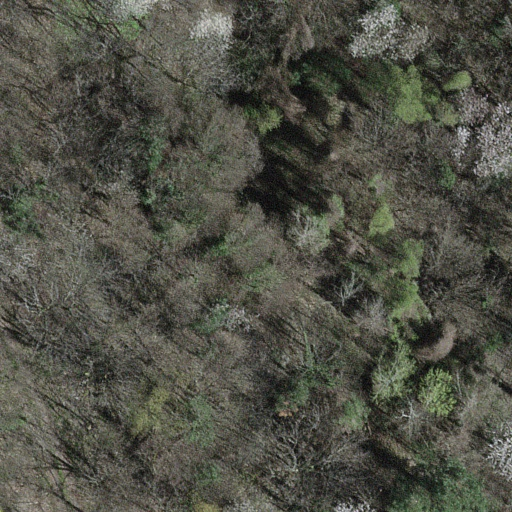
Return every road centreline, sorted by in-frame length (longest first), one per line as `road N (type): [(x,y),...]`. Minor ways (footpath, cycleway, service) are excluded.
road 1 (track): [(227,0),(205,84),(208,511)]
road 2 (track): [(94,511),(0,239)]
